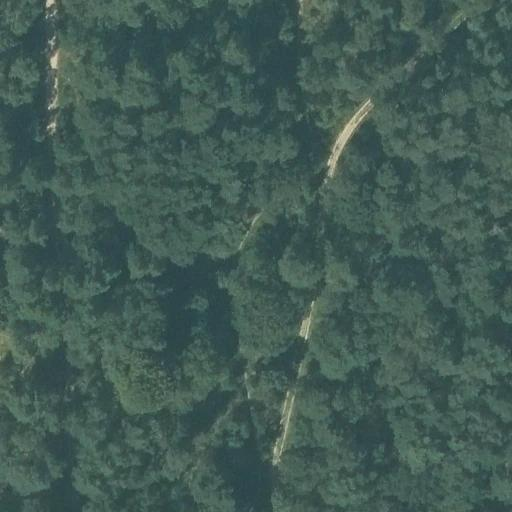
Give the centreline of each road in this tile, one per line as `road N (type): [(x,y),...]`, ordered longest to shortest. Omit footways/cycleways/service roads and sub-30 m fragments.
road 1 (track): [(283,511),(280,467),(336,190),(357,129),(382,89),(465,0)]
road 2 (track): [(46,0),(69,511)]
